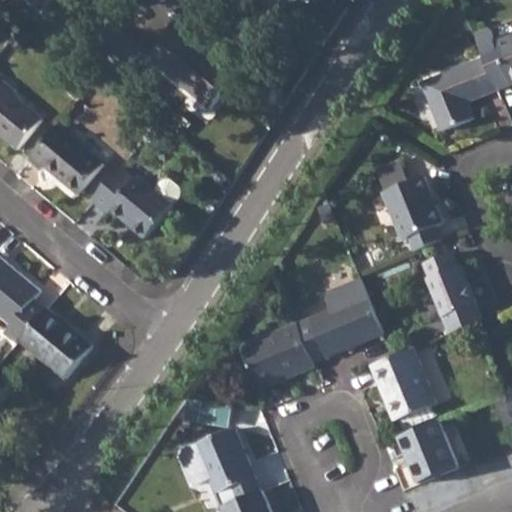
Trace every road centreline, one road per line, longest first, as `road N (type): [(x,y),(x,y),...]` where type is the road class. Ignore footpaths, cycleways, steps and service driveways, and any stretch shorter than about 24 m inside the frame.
road 1 (residential): [(390,0),(168,335)]
road 2 (residential): [(168,335),(0,197)]
road 3 (residential): [(329,511),(296,440),(305,420),(339,409),(357,418),(375,476)]
road 4 (residential): [(168,335),(47,493)]
road 5 (residential): [(511,251),(496,247),(466,178),(473,164),(511,151)]
